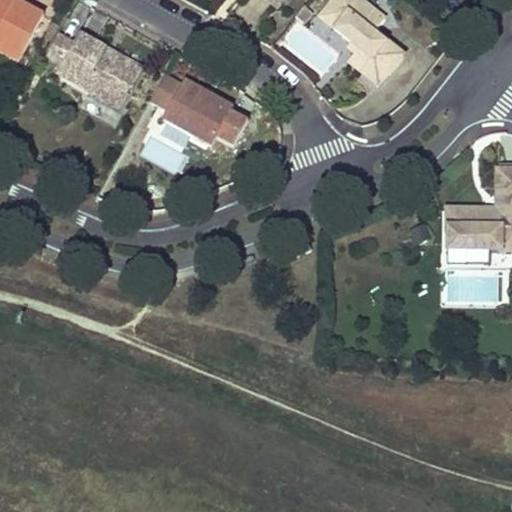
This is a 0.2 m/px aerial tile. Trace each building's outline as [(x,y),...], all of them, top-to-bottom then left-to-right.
[(0,0),(0,54),(18,64),(44,16),(16,1),(14,0),(0,0)] [(265,0),(277,9),(283,0),(265,0)] [(378,87),(403,56),(375,33),(385,20),(359,0),(333,0),(319,18),(350,44),(358,50),(355,55),(348,63),(378,87)] [(62,66),(57,75),(120,108),(141,69),(112,54),(109,59),(103,56),(106,50),(79,35),(74,44),(62,66)] [(62,66),(74,44),(59,36),(47,58),(62,66)] [(355,55),(358,50),(350,44),(347,48),(355,55)] [(109,59),(112,54),(106,50),(103,56),(109,59)] [(230,113),(233,108),(184,82),(182,86),(164,76),(150,103),(167,112),(163,121),(211,148),(215,139),(233,149),(248,122),(230,113)] [(511,171),(498,172),(497,211),(447,211),(447,235),(464,235),(464,251),(511,251),(511,171)] [(447,251),(464,251),(464,235),(447,235),(447,251)] [(306,240),(287,248),(291,260),(311,252),(306,240)]
